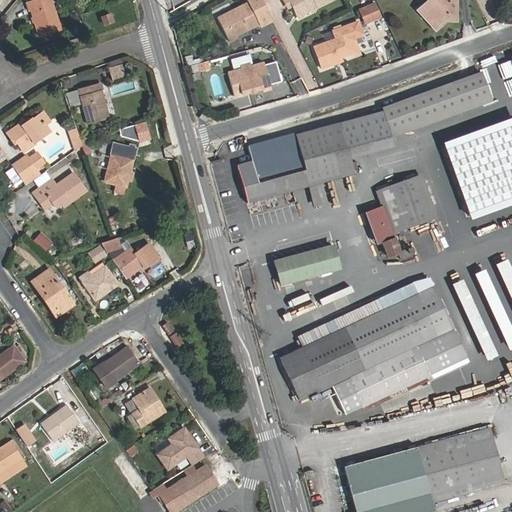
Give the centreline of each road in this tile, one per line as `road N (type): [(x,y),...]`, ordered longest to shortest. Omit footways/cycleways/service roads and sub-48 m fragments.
road 1 (residential): [(511,31),(189,140)]
road 2 (secondary): [(222,265),(290,511)]
road 3 (residential): [(252,469),(236,458),(135,312)]
road 4 (residential): [(10,90),(159,31)]
road 5 (secondary): [(189,140),(222,265)]
